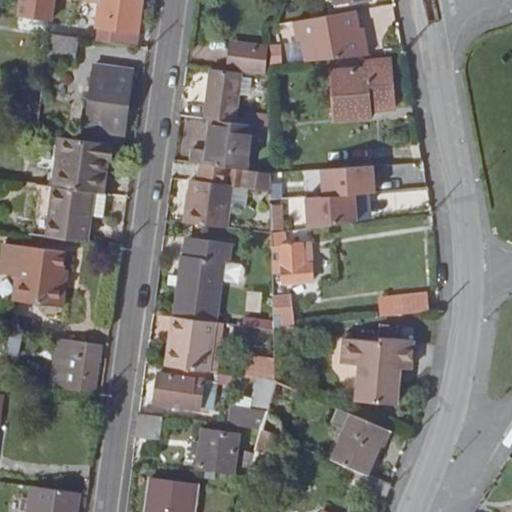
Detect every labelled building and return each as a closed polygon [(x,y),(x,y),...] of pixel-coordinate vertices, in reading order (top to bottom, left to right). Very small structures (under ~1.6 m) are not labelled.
[(137,47),(144,0),(102,0),(99,28),(112,30),(111,43),(137,47)] [(333,0),(335,8),(349,6),(348,1),(352,0),(333,0)] [(357,17),(295,24),(297,44),(301,43),(303,64),(366,59),(364,37),(360,37),(357,17)] [(78,64),(82,39),(52,35),(49,60),(78,64)] [(234,43),(233,50),(256,52),(257,45),(234,43)] [(269,44),(269,64),(282,64),(282,44),(269,44)] [(256,52),(233,50),(231,71),(266,73),(269,46),(257,45),(256,52)] [(390,62),(329,66),(334,123),(370,120),(369,113),(394,111),(390,62)] [(87,130),(125,134),(133,74),(95,68),(87,130)] [(246,74),(215,71),(210,121),(214,121),(241,124),(246,74)] [(45,85),(34,84),(28,132),(39,134),(45,85)] [(196,150),(194,165),(203,166),(233,170),(237,135),(240,136),(241,124),(214,121),(210,152),(196,150)] [(118,145),(123,145),(125,134),(87,130),(85,140),(113,144),(118,145)] [(109,171),(113,144),(85,140),(62,137),(54,188),(94,193),(105,195),(109,171)] [(194,183),(188,225),(231,230),(236,188),(231,187),(233,170),(203,166),(200,183),(194,183)] [(373,166),(323,170),(325,198),(356,196),(376,194),(373,166)] [(272,195),(272,174),(248,171),(246,192),(272,195)] [(94,193),(54,188),(47,237),(86,243),(92,216),(94,193)] [(104,218),(106,195),(105,195),(94,193),(92,216),(104,218)] [(358,224),(356,196),(325,198),(308,199),(311,231),(358,224)] [(271,229),(285,228),(284,203),(270,204),(271,229)] [(283,249),(283,234),(273,236),(274,279),(284,279),(284,287),(313,286),(313,269),(303,269),(302,249),(283,249)] [(180,290),(176,318),(214,323),(219,323),(224,283),(226,265),(230,266),(233,245),(191,240),(188,259),(185,259),(181,282),(180,290)] [(29,273),(32,246),(12,243),(8,270),(13,272),(22,273),(29,273)] [(72,251),(32,246),(29,273),(22,273),(19,300),(64,306),(72,251)] [(312,248),(302,249),(303,269),(313,269),(312,248)] [(226,265),(224,283),(246,286),(251,282),(252,273),(247,267),(230,266),(226,265)] [(170,288),(180,290),(181,282),(171,279),(170,288)] [(295,294),(275,293),(274,326),(294,326),(295,294)] [(384,318),(428,314),(427,296),(381,302),(384,318)] [(176,318),(174,318),(172,336),(177,337),(174,366),(207,371),(214,323),(176,318)] [(275,331),(275,326),(244,322),(244,327),(252,328),(275,331)] [(207,371),(213,372),(219,323),(214,323),(207,371)] [(252,328),(244,327),(227,325),(224,341),(250,345),(252,328)] [(276,354),(275,331),(252,328),(250,345),(246,372),(271,375),(274,354),(276,354)] [(172,336),(168,366),(174,366),(177,337),(172,336)] [(62,390),(96,395),(101,361),(88,359),(91,343),(64,339),(62,355),(67,356),(62,390)] [(397,372),(401,372),(412,374),(415,343),(381,341),(380,346),(344,343),(342,368),(360,368),(357,403),(397,408),(399,391),(395,386),(397,372)] [(101,361),(104,345),(91,343),(88,359),(101,361)] [(174,366),(168,366),(167,374),(161,373),(157,403),(201,409),(207,371),(174,366)] [(263,428),(276,380),(267,379),(261,409),(232,405),(229,425),(263,429),(263,428)] [(165,417),(140,413),(137,436),(162,439),(165,417)] [(366,475),(387,430),(354,415),(333,460),(364,474),(366,475)] [(241,436),(205,431),(200,469),(236,473),(241,436)] [(386,502),(392,487),(366,475),(364,474),(357,488),(386,502)] [(195,511),(200,485),(152,478),(146,511),(195,511)] [(77,511),(80,495),(33,488),(30,511),(77,511)]
